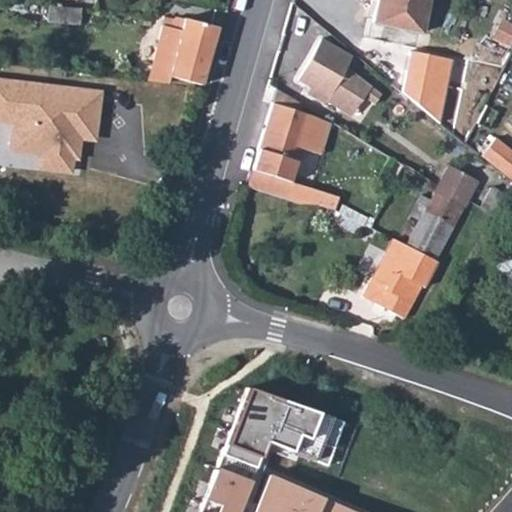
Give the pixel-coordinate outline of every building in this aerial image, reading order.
[(428,0),(371,0),(376,1),(372,23),(421,33),(428,0)] [(79,24),(80,10),(48,7),(47,22),(79,24)] [(167,84),(169,77),(200,85),(216,27),(176,18),(173,21),(171,29),(162,26),(148,82),(167,84)] [(345,67),(351,57),(319,39),(296,81),(313,91),(310,97),(324,105),(326,101),(334,106),(360,124),(380,96),(345,67)] [(411,53),(402,92),(439,123),(454,61),(411,53)] [(50,152),(47,169),(70,172),(72,151),(78,151),(81,120),(96,122),(98,94),(0,81),(0,121),(3,122),(5,112),(15,113),(10,150),(26,152),(33,146),(47,148),(50,152)] [(257,151),(251,170),(290,182),(301,149),(321,155),(330,123),(271,103),(256,151),(257,151)] [(511,153),(493,138),(480,156),(511,181),(511,153)] [(477,181),(448,166),(434,193),(462,208),(477,181)] [(503,195),(490,188),(479,208),(493,215),(503,195)] [(462,208),(434,193),(426,207),(417,202),(410,216),(419,221),(405,247),(434,261),(462,208)] [(365,218),(361,225),(364,226),(370,229),(374,222),(365,218)] [(377,232),(370,229),(364,226),(357,238),(370,245),(377,232)] [(420,287),(423,288),(436,262),(434,261),(405,247),(392,240),(385,252),(399,260),(387,280),(374,273),(361,297),(403,319),(420,287)] [(253,395),(233,450),(227,448),(222,460),(256,472),(261,459),(265,461),(271,446),(326,465),(340,426),(253,395)] [(219,511),(246,511),(255,486),(220,473),(209,504),(221,508),(219,511)] [(291,511),(300,492),(272,479),(257,511),(291,511)] [(325,511),(329,504),(300,492),(291,511),(325,511)]
